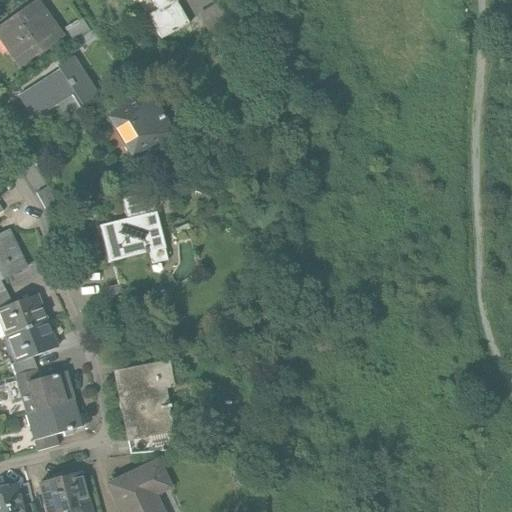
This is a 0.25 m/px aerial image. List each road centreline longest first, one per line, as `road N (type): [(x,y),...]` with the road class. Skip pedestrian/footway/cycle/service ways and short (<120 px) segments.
road 1 (residential): [(0,467),(95,442),(103,432),(94,368),(49,268),(36,215),(0,156)]
road 2 (track): [(511,388),(487,333),(479,285),(481,0)]
